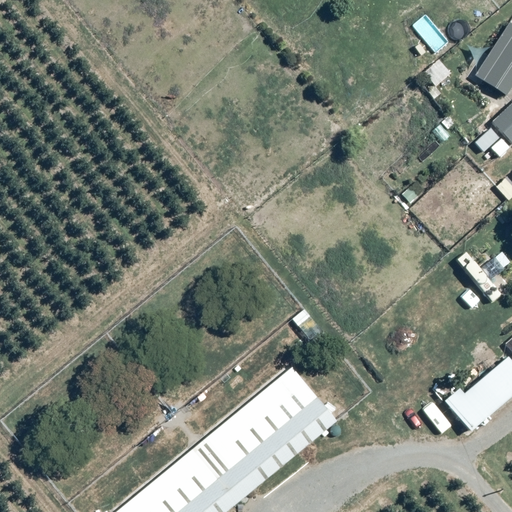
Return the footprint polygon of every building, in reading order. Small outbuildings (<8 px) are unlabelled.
[(511,85),(511,24),(506,20),(471,78),(504,99),(511,85)] [(511,145),(511,104),(509,102),(489,123),(511,146),(511,145)] [(511,334),(502,342),(511,354),(511,334)] [(511,390),(511,365),(504,356),(462,391),(444,407),(465,431),(511,390)] [(315,397),(289,366),(112,511),(223,511),(334,420),(315,397)]
